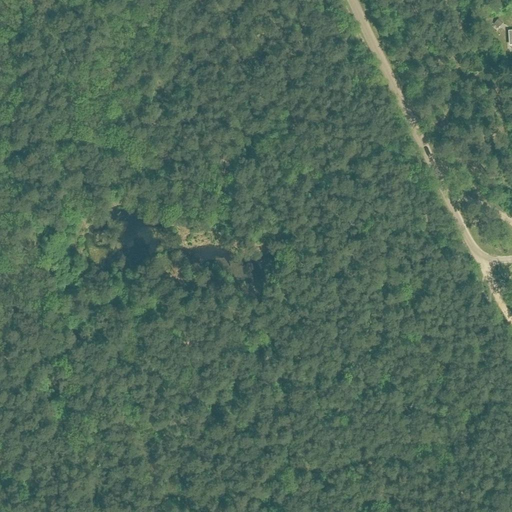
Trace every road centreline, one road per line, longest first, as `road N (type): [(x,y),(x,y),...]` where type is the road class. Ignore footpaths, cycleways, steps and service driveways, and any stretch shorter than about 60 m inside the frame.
road 1 (unclassified): [(511,326),(352,0)]
road 2 (track): [(146,511),(216,464),(301,470),(368,458),(416,462),(460,434)]
